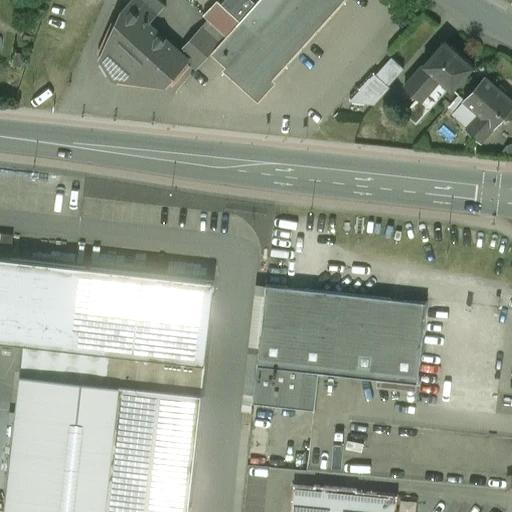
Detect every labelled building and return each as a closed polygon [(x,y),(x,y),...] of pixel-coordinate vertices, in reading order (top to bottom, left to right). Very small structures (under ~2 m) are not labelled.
[(139,0),(132,0),(121,12),(101,57),(113,78),(167,83),(187,61),(179,53),(147,24),(155,14),(139,0)] [(258,0),(219,44),(210,54),(246,87),(249,83),(257,91),(265,82),(268,85),(344,0),(258,0)] [(201,28),(179,53),(187,61),(197,69),(210,54),(219,44),(201,28)] [(443,42),(403,86),(405,88),(392,103),(404,114),(412,106),(421,114),(437,95),(436,86),(441,80),(451,89),(471,67),(443,42)] [(391,58),(375,75),(374,74),(349,102),(373,105),(389,88),(387,86),(403,69),(391,58)] [(511,106),(511,103),(484,78),(464,101),(479,113),(467,126),(461,121),(447,137),(459,148),(472,135),(480,142),(511,106)] [(213,282),(0,258),(0,341),(24,344),(204,365),(213,282)] [(426,303),(265,286),(256,366),(318,373),(417,384),(426,303)] [(204,365),(24,344),(20,376),(118,387),(201,396),(204,365)] [(318,373),(256,366),(252,404),(314,411),(318,373)] [(104,511),(114,426),(118,387),(20,376),(4,511),(104,511)] [(201,396),(118,387),(114,426),(196,435),(201,396)] [(187,511),(196,435),(114,426),(104,511),(187,511)] [(356,490),(313,486),(313,488),(293,486),(290,511),(395,511),(397,496),(356,492),(356,490)]
